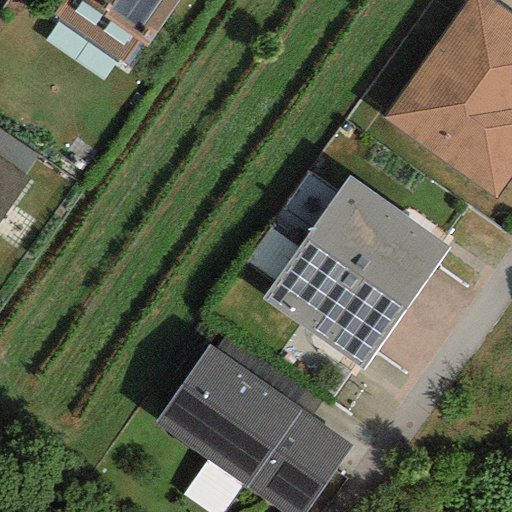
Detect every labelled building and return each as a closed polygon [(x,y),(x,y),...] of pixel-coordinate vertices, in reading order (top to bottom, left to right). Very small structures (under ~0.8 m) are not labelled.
[(62,0),(51,17),(120,66),(137,41),(145,47),(178,0),(62,0)] [(511,18),(486,0),(465,0),(381,119),(494,199),(511,174),(511,18)] [(0,131),(0,159),(22,175),(35,156),(0,131)] [(0,217),(27,178),(22,175),(0,159),(0,217)] [(303,239),(404,310),(448,249),(348,177),(303,239)] [(404,310),(303,239),(260,300),(360,371),(404,310)] [(227,331),(213,350),(308,417),(321,399),(227,331)] [(213,350),(206,346),(152,424),(279,511),(305,511),(351,446),(308,417),(213,350)]
